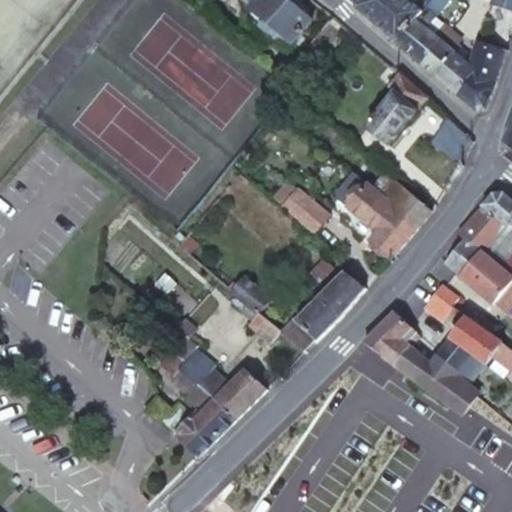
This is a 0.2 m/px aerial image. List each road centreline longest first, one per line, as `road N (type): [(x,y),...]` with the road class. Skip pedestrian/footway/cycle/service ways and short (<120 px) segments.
road 1 (residential): [(163,511),(384,291),(442,216),(485,136)]
road 2 (unknown): [(465,511),(489,458),(463,428),(440,420),(418,429),(364,511)]
road 3 (residential): [(326,0),(485,136)]
